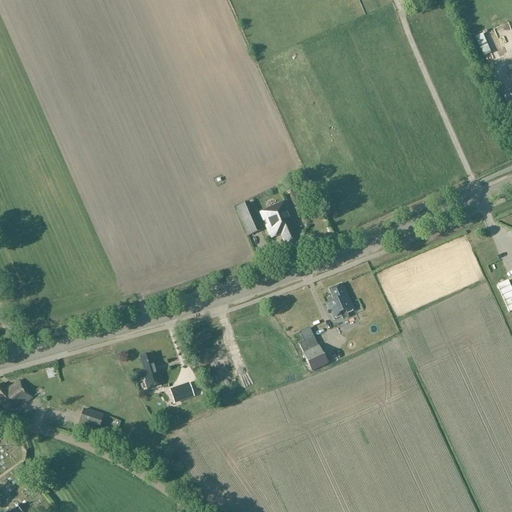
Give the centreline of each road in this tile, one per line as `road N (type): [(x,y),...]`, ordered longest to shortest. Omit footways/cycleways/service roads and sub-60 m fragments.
road 1 (tertiary): [(0,363),(239,294),(511,182)]
road 2 (unclassified): [(189,511),(97,451),(0,417)]
